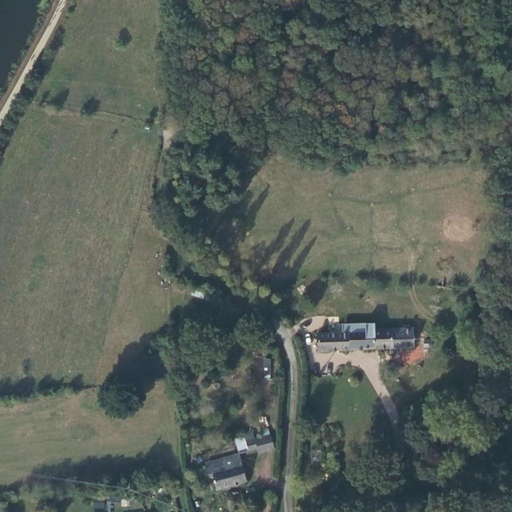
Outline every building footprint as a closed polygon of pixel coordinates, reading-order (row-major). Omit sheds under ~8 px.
[(194,289),(192,295),(202,298),(204,293),(194,289)] [(342,333),(315,334),(316,351),(391,348),(391,342),(411,341),(411,329),(408,329),(397,329),(373,330),(373,323),(347,324),(347,333),(342,333)] [(252,378),(269,380),(271,358),(254,357),(252,378)] [(274,453),(271,439),(255,443),(257,452),(258,457),(274,453)] [(257,452),(255,443),(247,444),(249,454),(257,452)] [(245,484),(238,456),(207,463),(210,474),(214,491),(233,487),(245,484)]
